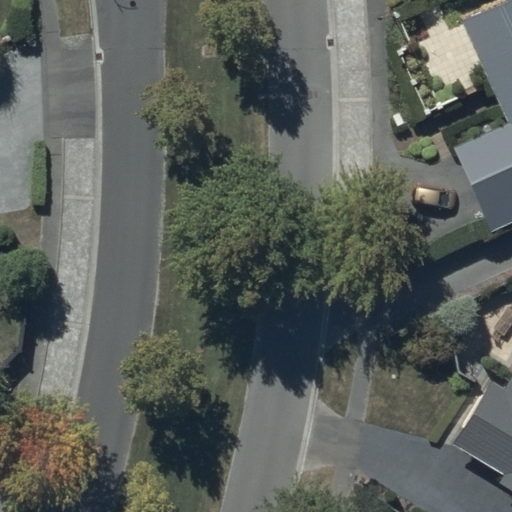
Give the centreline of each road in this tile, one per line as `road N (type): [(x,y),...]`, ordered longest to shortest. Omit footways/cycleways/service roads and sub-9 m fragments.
road 1 (residential): [(77,511),(121,332),(132,218),(132,0)]
road 2 (residential): [(295,0),(296,266),(286,365),(255,511)]
